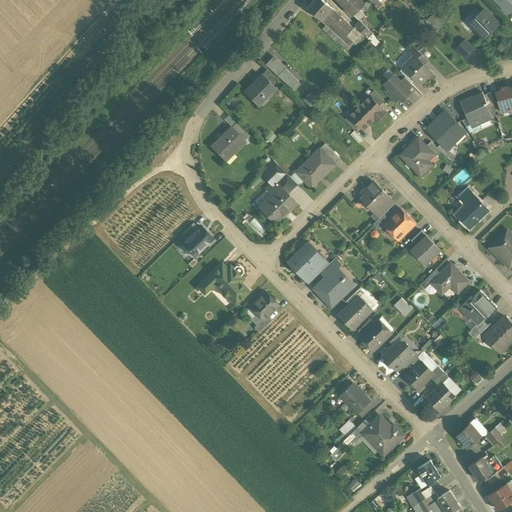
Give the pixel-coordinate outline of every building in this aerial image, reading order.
[(332,9),(322,0),(314,0),(307,9),(321,22),(332,9)] [(365,5),(359,0),(336,0),(353,16),(365,5)] [(368,0),(378,9),(382,5),(376,0),(368,0)] [(511,0),(494,0),(508,14),(511,9),(510,8),(511,5),(511,0)] [(353,29),(332,9),(321,22),(326,26),(348,46),(348,47),(352,42),(347,37),(353,29)] [(441,9),(426,22),(435,32),(450,18),(441,9)] [(498,24),(484,9),(470,24),(484,38),(488,34),(488,33),(491,30),(492,30),(498,24)] [(372,34),(360,22),(355,27),(371,43),(375,39),(370,35),(372,34)] [(348,46),(326,26),(323,30),(337,44),(338,44),(345,50),(348,46)] [(355,27),(354,29),(353,29),(347,37),(352,42),(354,44),(363,35),(355,27)] [(380,44),(375,39),(371,43),(376,48),(380,44)] [(473,49),(465,40),(456,49),(464,58),(473,49)] [(429,62),(415,48),(410,53),(415,57),(424,66),(429,62)] [(376,64),(365,53),(357,61),(367,72),(376,64)] [(285,68),(273,57),(266,65),(277,76),(292,88),(297,82),(291,76),(284,69),(285,68)] [(424,66),(415,57),(404,68),(421,85),(432,74),(424,66)] [(277,80),(267,70),(261,75),(262,76),(268,82),(271,86),(277,80)] [(401,82),(394,75),(385,84),(387,87),(399,99),(402,102),(411,92),(409,90),(401,82)] [(271,86),(268,82),(262,76),(255,84),(254,83),(245,91),(257,102),(263,96),(266,99),(275,90),(271,86)] [(405,78),(401,82),(409,90),(413,86),(405,78)] [(399,99),(387,87),(383,92),(395,104),(399,99)] [(511,87),(508,88),(508,87),(502,89),(503,92),(496,93),(501,111),(508,109),(510,113),(511,112),(511,87)] [(374,91),(344,120),(345,122),(350,117),(359,126),(364,131),(374,120),(376,123),(386,112),(380,106),(371,97),(375,92),(374,91)] [(384,101),(375,92),(371,97),(380,106),(384,101)] [(482,92),(460,102),(467,118),(468,117),(471,125),(478,122),(479,124),(491,119),(487,109),(485,105),(487,104),(483,95),(482,92)] [(490,92),(483,95),(487,104),(485,105),(487,109),(494,106),(490,92)] [(304,99),(313,109),(320,102),(312,93),(304,99)] [(457,123),(446,111),(427,129),(441,143),(447,149),(463,133),(455,124),(457,123)] [(359,126),(350,117),(345,122),(354,131),(359,126)] [(246,133),(236,123),(231,128),(241,138),(246,133)] [(231,128),(231,127),(211,147),(225,161),(245,142),(241,138),(231,128)] [(426,146),(418,137),(411,144),(412,145),(400,156),(421,177),(428,169),(424,165),(434,155),(434,154),(426,146)] [(437,148),(431,142),(426,146),(434,154),(434,155),(436,157),(441,152),(437,148)] [(447,149),(441,143),(437,148),(441,152),(447,158),(452,153),(447,149)] [(340,159),(325,144),(320,149),(335,164),(340,159)] [(320,149),(320,148),(295,172),(311,188),(322,177),(323,177),(336,165),(335,164),(320,149)] [(297,185),(273,161),(260,174),(270,185),(273,182),(276,185),(277,185),(280,188),(287,195),(297,185)] [(382,191),(373,181),(367,187),(370,190),(361,198),(376,213),(390,198),(382,190),(382,191)] [(287,195),(280,188),(259,208),(275,224),(296,204),(287,195)] [(481,202),(468,189),(460,197),(467,204),(457,214),(470,227),(481,217),(480,216),(487,210),(487,209),(481,202)] [(390,198),(376,213),(381,217),(388,210),(395,203),(390,198)] [(494,206),(485,198),(481,202),(487,209),(487,210),(488,212),(494,206)] [(415,223),(401,209),(393,216),(383,225),(384,226),(398,240),(415,223)] [(381,217),(373,224),(379,230),(384,226),(383,225),(393,216),(388,210),(381,217)] [(186,239),(197,229),(192,224),(182,234),(186,239)] [(181,244),(194,257),(213,239),(200,226),(197,229),(186,239),(181,244)] [(422,230),(411,240),(416,245),(426,235),(422,230)] [(511,234),(508,230),(490,246),(498,255),(498,256),(509,267),(510,267),(511,264),(511,234)] [(441,251),(426,235),(416,245),(410,250),(426,266),(441,251)] [(324,261),(308,244),(290,261),(306,278),(307,279),(319,266),(324,261)] [(323,270),(321,272),(326,277),(335,268),(336,269),(341,264),(335,258),(323,270)] [(457,293),(469,282),(451,263),(440,274),(431,283),(441,294),(450,285),(457,293)] [(223,273),(213,282),(215,284),(222,291),(221,292),(221,295),(223,296),(226,296),(235,304),(246,293),(238,284),(243,279),(240,276),(243,273),(243,269),(240,266),(236,266),(233,269),(230,266),(223,273)] [(319,266),(307,279),(306,278),(304,280),(309,284),(321,272),(323,270),(319,266)] [(218,267),(197,287),(204,294),(215,284),(213,282),(223,273),(218,267)] [(336,269),(335,268),(326,277),(314,289),(332,307),(351,287),(345,281),(347,279),(345,277),(344,277),(337,269),(336,269)] [(436,269),(419,285),(424,290),(431,283),(440,274),(436,269)] [(497,308),(480,290),(473,298),(471,296),(460,307),(477,324),(477,325),(483,320),(488,315),(488,316),(497,308)] [(267,292),(262,292),(260,294),(260,296),(250,306),(262,319),(263,319),(267,316),(278,305),(269,296),(269,294),(267,292)] [(355,292),(346,300),(351,305),(359,297),(355,292)] [(366,292),(362,296),(376,309),(379,305),(366,292)] [(372,310),(359,297),(351,305),(340,315),(353,328),(372,310)] [(403,298),(394,306),(404,318),(413,310),(403,298)] [(267,316),(263,319),(262,319),(254,327),(259,332),(271,320),(267,316)] [(511,340),(511,323),(505,316),(494,327),(486,335),(501,351),(511,340)] [(381,317),(378,320),(382,325),(383,326),(387,323),(381,317)] [(370,319),(358,331),(362,335),(375,323),(370,319)] [(483,320),(477,325),(477,324),(468,333),(473,339),(488,325),(483,320)] [(382,325),(379,328),(375,323),(362,335),(360,337),(373,350),(390,333),(383,326),(382,325)] [(490,323),(476,337),(480,341),(486,335),(494,327),(490,323)] [(405,344),(400,349),(398,349),(394,346),(393,347),(391,347),(389,349),(389,351),(383,357),(386,360),(385,363),(390,368),(393,367),(396,370),(403,363),(415,351),(413,351),(405,344)] [(415,351),(403,363),(407,367),(419,355),(415,351)] [(434,373),(422,361),(405,377),(418,390),(431,377),(434,374),(434,373)] [(444,373),(439,368),(434,373),(434,374),(431,377),(435,382),(444,373)] [(444,373),(435,382),(439,386),(442,383),(443,383),(449,377),(444,373)] [(427,398),(426,399),(439,412),(448,403),(455,396),(443,383),(442,383),(439,386),(427,398)] [(370,401),(353,384),(349,388),(347,386),(342,391),(344,393),(340,397),(356,414),(361,409),(362,410),(366,406),(365,405),(370,401)] [(448,403),(439,412),(443,416),(452,408),(448,403)] [(391,427),(380,415),(362,433),(363,434),(372,443),(376,438),(389,450),(404,435),(394,424),(391,427)] [(357,428),(349,420),(339,430),(347,438),(357,428)] [(476,432),(469,424),(457,435),(468,448),(482,436),(478,431),(476,432)] [(347,438),(343,441),(349,447),(363,434),(362,433),(357,428),(347,438)] [(495,428),(486,435),(490,440),(499,433),(495,428)] [(499,433),(490,440),(494,445),(503,438),(499,433)] [(332,453),(336,459),(342,456),(338,449),(332,453)] [(503,467),(495,455),(485,461),(492,472),(490,473),(492,476),(496,473),(496,472),(503,467)] [(485,461),(482,457),(470,465),(479,480),(485,477),(487,480),(492,476),(490,473),(492,472),(485,461)] [(429,460),(418,468),(428,484),(440,477),(429,460)] [(511,460),(503,467),(507,472),(511,467),(511,460)] [(511,493),(506,484),(489,495),(499,510),(511,501),(511,493)] [(419,489),(412,493),(418,502),(419,503),(426,499),(419,489)] [(452,511),(460,507),(449,490),(438,498),(437,498),(445,510),(446,511),(452,511)] [(412,493),(407,497),(413,505),(418,502),(412,493)] [(435,493),(426,499),(429,504),(437,498),(438,498),(435,493)] [(437,498),(429,504),(433,511),(441,511),(445,510),(437,498)] [(419,503),(413,507),(416,511),(433,511),(429,504),(426,499),(419,503)]
